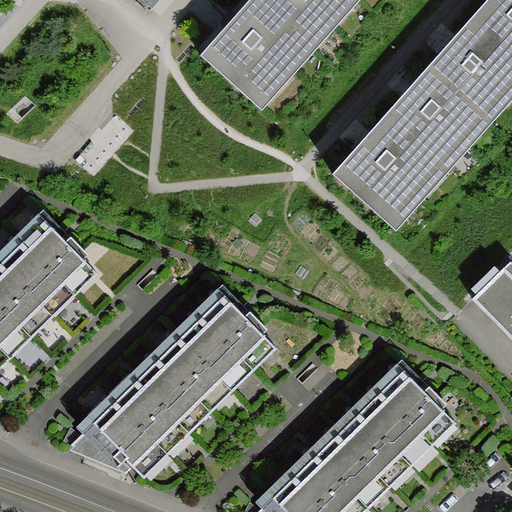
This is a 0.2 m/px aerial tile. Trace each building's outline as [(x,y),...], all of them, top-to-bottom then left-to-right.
[(162,0),(145,0),(155,9),(162,0)] [(252,0),(206,52),(268,108),(364,0),(252,0)] [(511,0),(492,0),(338,175),(403,232),(511,108),(511,0)] [(47,221),(0,266),(0,370),(99,274),(47,221)] [(511,261),(510,260),(469,301),(511,345),(511,261)] [(226,296),(95,424),(145,477),(168,455),(191,433),(213,412),(234,392),(255,371),(278,349),(245,315),(226,296)] [(273,498),(286,511),(366,511),(457,424),(406,370),(273,498)]
